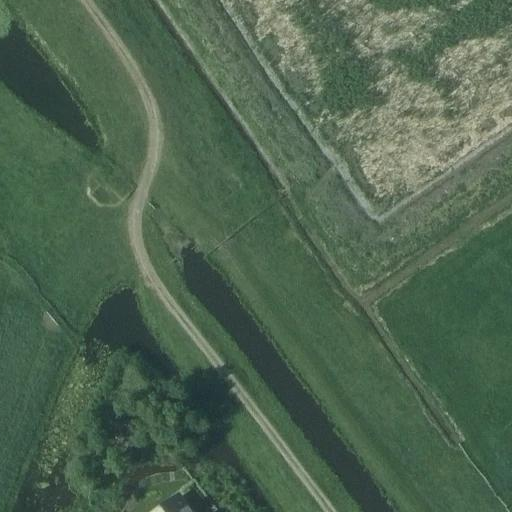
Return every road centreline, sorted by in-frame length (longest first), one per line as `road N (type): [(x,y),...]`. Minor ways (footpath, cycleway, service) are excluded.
road 1 (track): [(329,511),(140,254)]
road 2 (track): [(140,254),(137,202),(154,154),(148,99),(84,0)]
